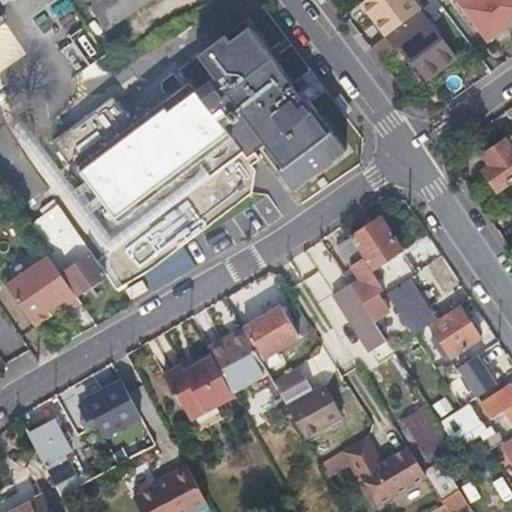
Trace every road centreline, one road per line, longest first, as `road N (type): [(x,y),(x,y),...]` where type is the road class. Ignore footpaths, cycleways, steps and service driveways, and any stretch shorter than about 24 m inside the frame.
road 1 (residential): [(410,158),(0,410)]
road 2 (residential): [(410,158),(297,0)]
road 3 (residential): [(511,310),(410,158)]
road 4 (residential): [(511,84),(410,158)]
